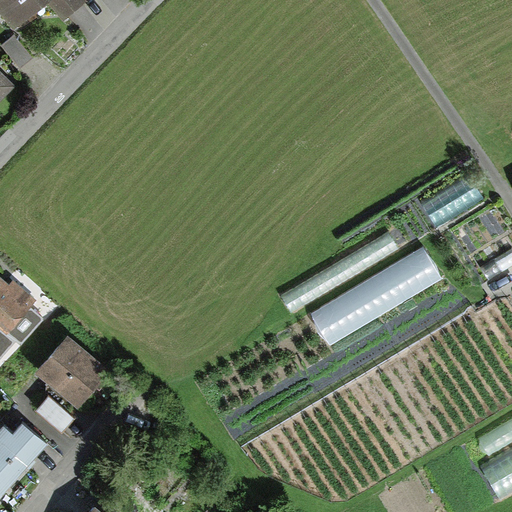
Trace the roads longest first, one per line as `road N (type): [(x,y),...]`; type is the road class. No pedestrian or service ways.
road 1 (residential): [(151,0),(0,156)]
road 2 (residential): [(114,416),(30,511)]
